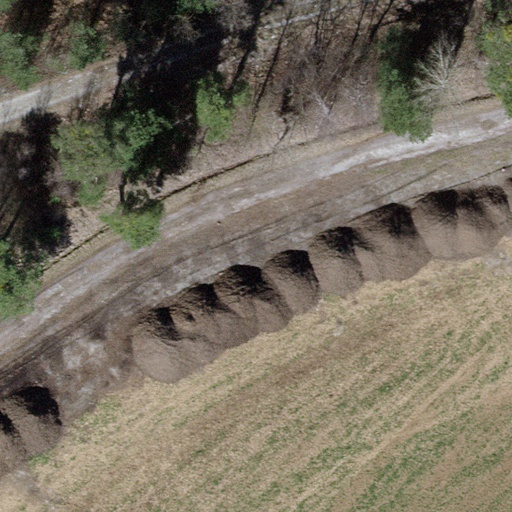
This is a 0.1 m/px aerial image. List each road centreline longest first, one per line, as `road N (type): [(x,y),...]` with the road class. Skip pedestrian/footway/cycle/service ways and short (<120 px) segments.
road 1 (track): [(0,340),(117,253),(246,188),(511,118)]
road 2 (track): [(410,0),(154,67),(0,123)]
